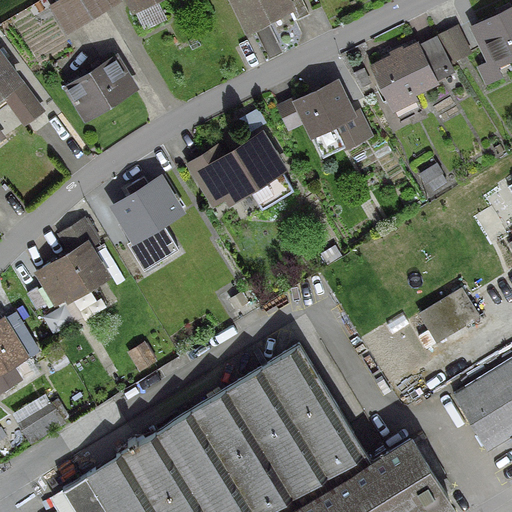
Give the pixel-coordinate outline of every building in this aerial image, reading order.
[(95,0),(59,0),(49,6),(64,32),(101,10),(95,0)] [(95,0),(101,10),(117,0),(116,0),(95,0)] [(127,0),(132,10),(153,0),(127,0)] [(151,26),(171,17),(164,0),(156,0),(143,6),(151,26)] [(233,0),(246,27),(287,7),(294,20),(306,14),(299,0),(233,0)] [(511,54),(511,7),(473,26),(489,61),(479,66),(486,81),(497,75),(492,64),(511,54)] [(437,35),(451,59),(466,52),(454,27),(437,35)] [(415,44),(370,66),(388,103),(433,81),(433,80),(451,71),(434,36),(416,45),(415,44)] [(0,93),(1,92),(22,121),(38,110),(18,81),(17,82),(0,59),(0,56),(5,53),(0,47),(0,93)] [(113,57),(64,87),(82,117),(131,87),(113,57)] [(359,69),(351,74),(359,88),(368,83),(359,69)] [(350,114),(334,81),(278,108),(288,128),(303,120),(320,155),(367,133),(356,111),(350,114)] [(213,146),(202,154),(188,162),(202,186),(216,177),(229,198),(246,187),(259,209),(291,189),(257,135),(220,158),(213,146)] [(112,227),(122,221),(133,238),(177,211),(156,178),(102,211),(112,227)] [(56,261),(54,258),(34,270),(44,287),(56,279),(67,297),(103,275),(86,247),(95,241),(82,219),(57,234),(69,253),(56,261)] [(339,255),(334,247),(322,254),(327,262),(339,255)] [(170,266),(177,279),(197,268),(190,255),(170,266)] [(460,287),(417,313),(434,341),(477,315),(460,287)] [(13,312),(0,320),(0,385),(15,377),(7,363),(21,355),(23,358),(36,350),(13,312)] [(296,342),(60,487),(75,511),(407,511),(417,506),(420,511),(429,511),(445,502),(446,499),(410,439),(406,439),(369,461),(296,342)] [(138,368),(151,360),(141,344),(136,347),(140,354),(132,358),(138,368)] [(485,448),(511,431),(511,358),(452,395),(485,448)] [(50,407),(19,425),(28,441),(61,422),(50,407)]
